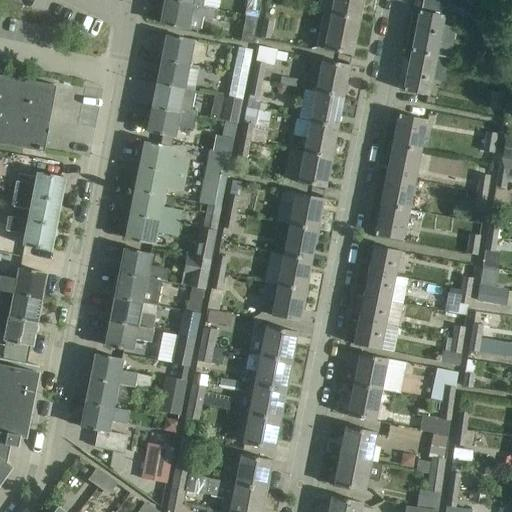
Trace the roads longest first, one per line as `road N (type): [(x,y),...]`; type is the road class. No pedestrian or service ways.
road 1 (residential): [(296,511),(297,467),(398,0)]
road 2 (residential): [(119,75),(43,468),(20,511)]
